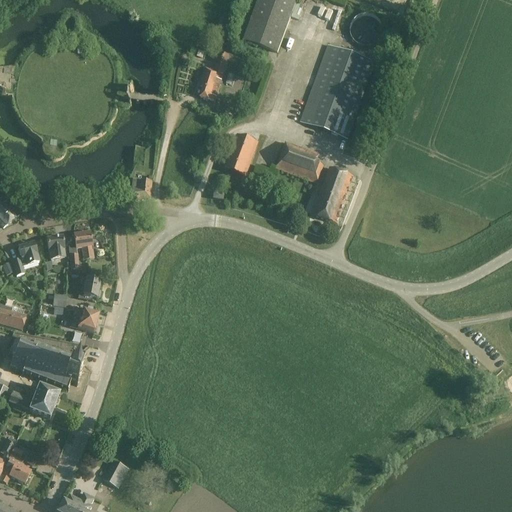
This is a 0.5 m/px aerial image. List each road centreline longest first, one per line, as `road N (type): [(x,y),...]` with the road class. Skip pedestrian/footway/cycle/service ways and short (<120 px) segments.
road 1 (unclassified): [(334,263),(434,0)]
road 2 (tertiary): [(48,511),(93,409),(126,291)]
